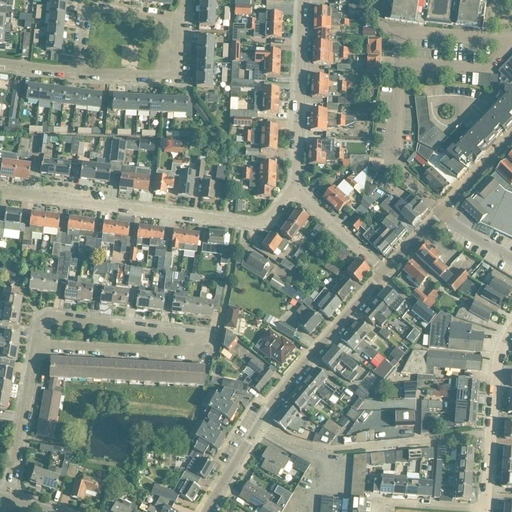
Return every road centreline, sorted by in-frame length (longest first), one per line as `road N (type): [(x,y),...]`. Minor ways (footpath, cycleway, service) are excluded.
road 1 (residential): [(36,347),(40,324),(52,318),(208,344),(195,354),(57,348)]
road 2 (residential): [(0,195),(251,226),(291,193)]
road 3 (residential): [(384,272),(270,409),(207,511)]
road 4 (residential): [(291,193),(301,0)]
road 5 (residential): [(484,510),(497,365),(511,331)]
road 6 (residential): [(511,142),(384,272)]
road 7 (residential): [(184,19),(181,82),(74,74)]
road 8 (residential): [(74,74),(80,19),(90,12),(184,19)]
road 9 (residential): [(6,501),(36,347)]
road 10 (residential): [(384,272),(291,193)]
